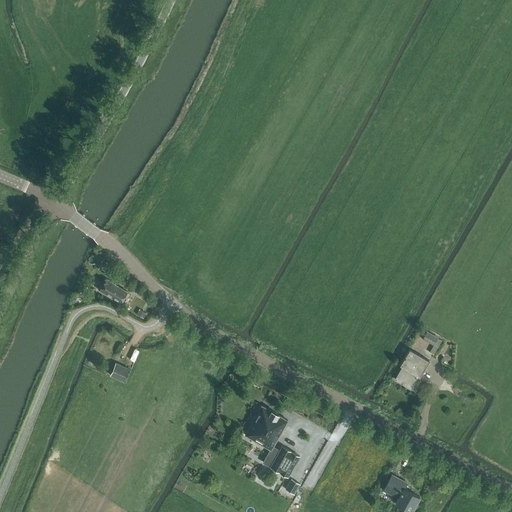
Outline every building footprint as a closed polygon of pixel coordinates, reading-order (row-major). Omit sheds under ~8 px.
[(121,303),(128,292),(106,279),(99,290),(121,303)] [(143,318),(146,313),(139,309),(136,314),(143,318)] [(423,339),(434,345),(430,352),(434,355),(442,341),(438,338),(439,337),(427,331),(423,339)] [(412,389),(429,360),(409,349),(399,365),(403,367),(396,379),(412,389)] [(116,363),(110,375),(124,381),(130,369),(116,363)] [(263,462),(288,477),(300,456),(282,446),(280,450),(273,447),(288,420),(262,405),(245,435),(271,449),(263,462)] [(411,511),(419,496),(404,488),(407,482),(392,474),(383,489),(398,497),(395,502),(411,511)] [(295,494),(300,484),(291,479),(285,489),(295,494)]
